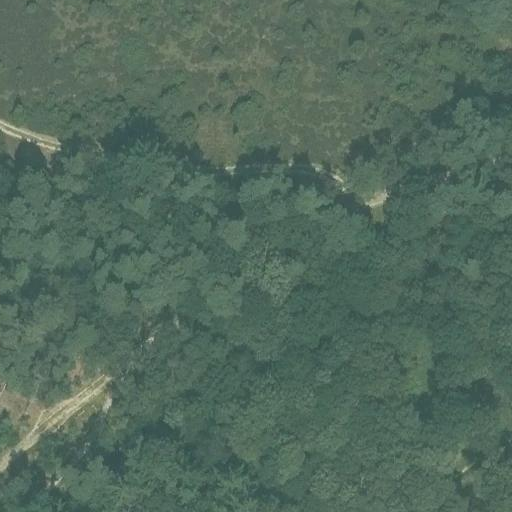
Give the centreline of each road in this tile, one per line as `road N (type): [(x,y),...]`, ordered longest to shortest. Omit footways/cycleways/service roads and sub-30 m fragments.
road 1 (track): [(359,206),(350,190),(327,180),(115,160),(0,125)]
road 2 (track): [(193,310),(342,213),(511,162)]
road 3 (track): [(100,375),(104,404),(96,430),(34,509)]
road 4 (track): [(0,463),(100,375)]
